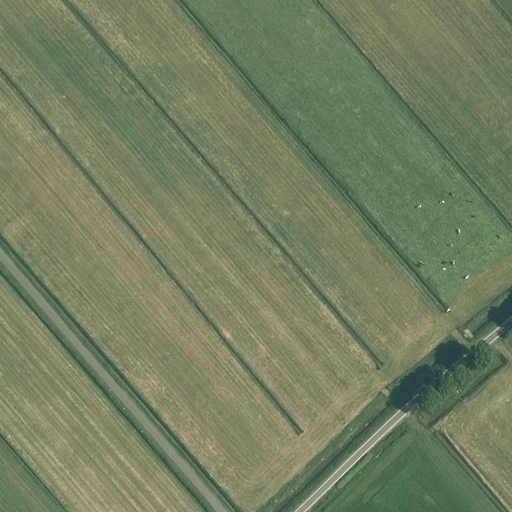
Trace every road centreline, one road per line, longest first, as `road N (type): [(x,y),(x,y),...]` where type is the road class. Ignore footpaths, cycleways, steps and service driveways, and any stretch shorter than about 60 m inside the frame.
road 1 (unclassified): [(221,511),(0,255)]
road 2 (unclassified): [(300,511),(414,401),(511,321)]
